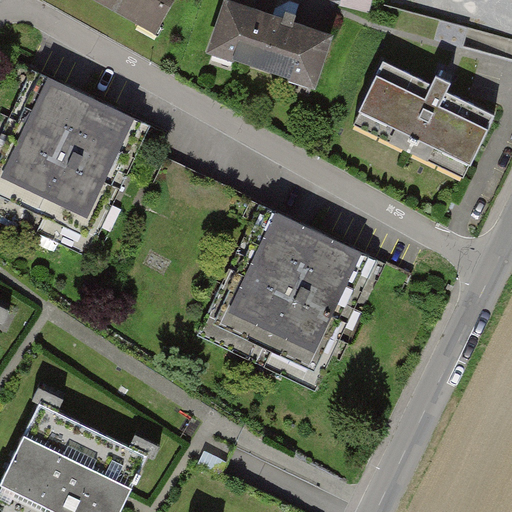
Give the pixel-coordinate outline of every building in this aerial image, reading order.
[(101,0),(156,31),(173,0),(101,0)] [(373,0),(342,0),(342,2),(371,9),(373,0)] [(282,19),(226,1),(210,51),(314,85),(330,37),(295,25),(299,14),(291,12),(285,9),(282,19)] [(432,84),(384,61),(360,111),(472,164),(496,115),(447,91),(451,83),(445,80),(436,75),(432,84)] [(147,125),(35,72),(0,146),(0,211),(87,252),(147,125)] [(314,388),(375,260),(263,207),(203,335),(314,388)] [(0,488),(0,511),(121,511),(127,502),(148,459),(41,406),(0,488)] [(239,456),(231,469),(245,477),(253,464),(239,456)]
